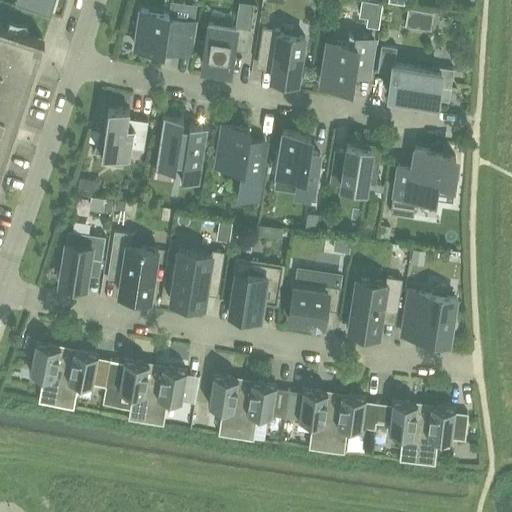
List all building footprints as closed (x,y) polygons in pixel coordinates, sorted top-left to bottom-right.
[(18,0),(18,1),(51,10),(54,0),(18,0)] [(240,0),(239,0),(235,25),(209,21),(202,63),(230,67),(233,47),(246,50),(254,2),(240,0)] [(194,20),(181,18),(168,16),(169,12),(140,8),(135,45),(163,50),(164,47),(190,50),(194,20)] [(408,8),(405,24),(430,28),(433,12),(408,8)] [(0,172),(37,61),(44,38),(0,23),(0,172)] [(263,26),(257,61),(273,63),(271,77),(298,81),(305,36),(279,32),(280,28),(263,26)] [(327,39),(321,80),(333,82),(332,86),(348,89),(349,85),(350,85),(353,72),(368,74),(374,39),(354,36),(353,43),(327,39)] [(381,43),(377,69),(392,71),(389,90),(449,100),(454,67),(432,64),(431,68),(394,62),(397,46),(381,43)] [(144,149),(148,119),(147,119),(147,120),(135,117),(134,120),(128,119),(130,108),(109,105),(104,132),(101,131),(102,131),(100,130),(94,151),(95,152),(95,151),(130,157),(131,146),(143,148),(142,149),(144,149)] [(199,182),(208,127),(190,124),(189,127),(182,126),(184,116),(164,112),(155,165),(175,168),(176,163),(183,164),(181,180),(199,182)] [(224,122),(217,163),(242,167),(238,193),(256,196),(265,140),(248,138),(250,126),(224,122)] [(89,140),(96,143),(100,130),(93,128),(89,140)] [(308,150),(310,137),(310,134),(283,129),(277,170),(298,173),(296,190),(313,193),(320,152),(308,150)] [(348,143),(347,150),(335,148),(329,182),(342,184),(343,183),(365,186),(366,181),(376,182),(382,144),(359,141),(358,145),(348,143)] [(438,178),(453,181),(452,182),(454,182),(456,155),(454,155),(454,157),(442,155),(442,151),(415,146),(412,165),(398,163),(390,211),(414,215),(417,195),(435,198),(438,178)] [(113,198),(104,197),(102,211),(111,212),(113,198)] [(115,207),(124,208),(126,200),(116,198),(115,207)] [(307,210),(303,226),(316,229),(320,212),(307,210)] [(90,256),(102,258),(106,235),(68,229),(60,280),(86,284),(90,256)] [(158,248),(131,243),(133,232),(115,229),(107,276),(121,278),(119,291),(151,296),(158,248)] [(333,249),(349,251),(351,239),(335,236),(333,249)] [(209,275),(220,277),(225,250),(212,248),(212,253),(179,247),(176,261),(172,260),(168,281),(173,282),(170,299),(204,304),(209,275)] [(413,247),(410,262),(423,264),(426,249),(413,247)] [(237,258),(229,310),(241,312),(241,313),(261,316),(263,299),(276,301),(282,265),(237,258)] [(379,333),(383,304),(398,307),(403,277),(387,275),(386,281),(356,276),(348,328),(379,333)] [(340,285),(295,279),(289,318),(310,322),(310,324),(321,326),(321,323),(323,323),(325,308),(337,309),(340,285)] [(419,327),(418,335),(449,340),(456,296),(409,289),(403,325),(419,327)] [(113,358),(118,333),(108,331),(103,356),(113,358)] [(56,402),(67,344),(48,340),(47,342),(36,340),(30,370),(43,373),(38,399),(56,402)] [(93,383),(99,352),(87,350),(87,348),(67,344),(56,402),(74,406),(79,380),(93,383)] [(146,419),(156,361),(136,357),(136,359),(124,357),(123,363),(111,361),(112,359),(111,358),(106,385),(119,387),(123,388),(133,389),(128,415),(146,419)] [(182,399),(187,368),(176,366),(176,364),(156,361),(146,419),(164,422),(168,396),(182,399)] [(236,434),(245,376),(225,373),(225,374),(213,373),(208,403),(222,405),(218,431),(236,434)] [(276,383),(265,381),(265,379),(245,376),(236,434),(253,437),(258,411),(272,413),(276,383)] [(326,448),(334,389),(314,386),(314,388),(303,387),(299,411),(298,417),(312,419),(309,445),(326,448)] [(366,395),(354,394),(355,392),(334,389),(326,448),(344,450),(348,424),(362,426),(375,428),(378,401),(377,401),(377,404),(365,402),(366,395)] [(417,459),(424,401),(404,398),(404,400),(392,399),(388,429),(402,431),(399,457),(417,459)] [(456,406),(444,405),(444,403),(424,401),(417,459),(435,461),(438,435),(452,437),(465,438),(468,412),(467,412),(467,414),(455,413),(456,406)] [(376,421),(375,428),(386,430),(387,422),(376,421)]
